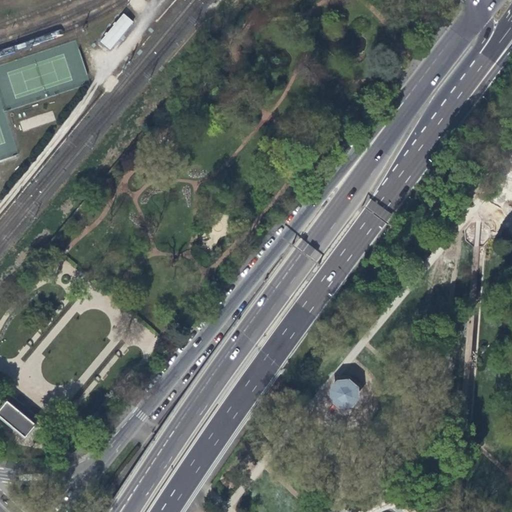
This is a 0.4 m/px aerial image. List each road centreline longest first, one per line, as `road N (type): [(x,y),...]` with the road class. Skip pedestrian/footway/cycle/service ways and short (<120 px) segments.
road 1 (secondary): [(407,104),(138,491)]
road 2 (secondary): [(407,104),(314,198),(103,463)]
road 3 (secondary): [(163,511),(427,142)]
road 4 (residential): [(427,142),(422,124),(488,31),(483,11)]
road 5 (secondary): [(483,11),(407,104)]
